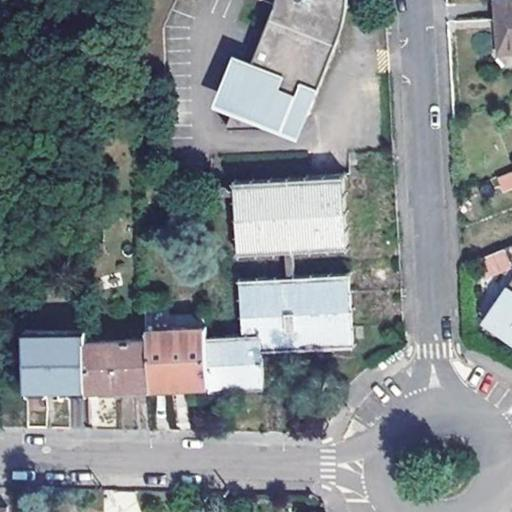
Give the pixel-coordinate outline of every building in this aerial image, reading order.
[(259,0),(263,1),(263,0),(281,0),(258,65),(239,58),(219,106),(236,113),(230,128),(275,129),(303,140),(347,30),(352,3),(352,0),(259,0)] [(502,51),(511,50),(511,0),(509,0),(499,1),(502,51)] [(511,171),(502,176),(508,189),(511,187),(511,171)] [(237,181),(240,257),(291,254),(298,254),(353,251),(349,175),(237,181)] [(505,249),(480,259),(486,276),(511,266),(505,249)] [(291,275),(299,275),(298,254),(291,254),(291,275)] [(212,384),(212,392),(268,387),(266,351),(358,345),(353,272),(299,275),(291,275),(241,278),(244,335),(210,337),(212,384)] [(485,322),(511,340),(511,291),(508,289),(485,322)] [(210,337),(209,327),(149,330),(150,342),(151,388),(212,384),(210,337)] [(25,398),(87,398),(87,389),(88,344),(88,338),(26,338),(25,398)] [(152,396),(151,388),(150,342),(88,344),(87,389),(100,389),(100,398),(152,396)] [(151,388),(152,396),(212,392),(212,384),(151,388)] [(87,398),(100,398),(100,389),(87,389),(87,398)]
